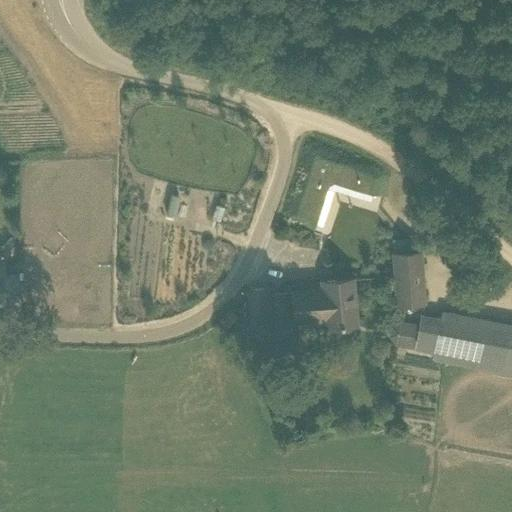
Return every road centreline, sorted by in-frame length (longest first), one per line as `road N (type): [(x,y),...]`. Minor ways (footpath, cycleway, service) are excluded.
road 1 (unclassified): [(281,119),(285,164),(233,291),(183,326),(155,333),(0,330)]
road 2 (unclassified): [(511,260),(368,134),(319,116),(281,119)]
road 3 (unclassified): [(281,119),(250,98),(119,65),(88,46),(58,1)]
